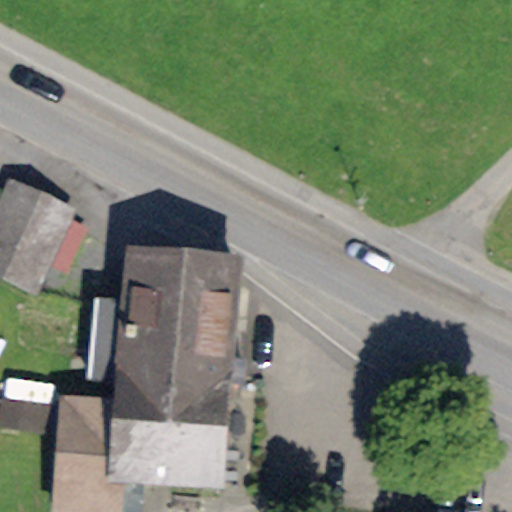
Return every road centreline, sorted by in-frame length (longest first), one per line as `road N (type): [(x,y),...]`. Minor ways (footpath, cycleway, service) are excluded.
road 1 (primary): [(0,85),(395,287)]
road 2 (unclassified): [(395,287),(511,171)]
road 3 (primary): [(395,287),(511,344)]
